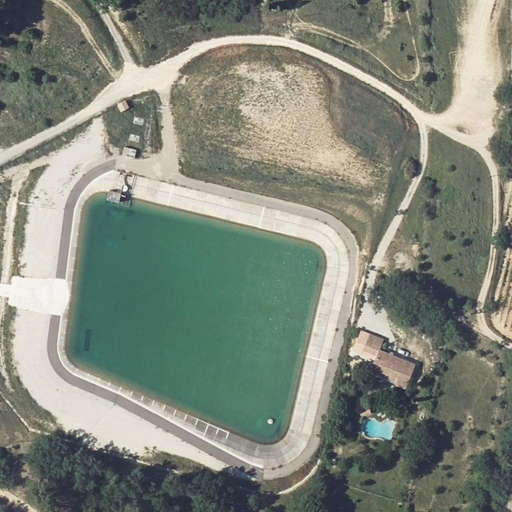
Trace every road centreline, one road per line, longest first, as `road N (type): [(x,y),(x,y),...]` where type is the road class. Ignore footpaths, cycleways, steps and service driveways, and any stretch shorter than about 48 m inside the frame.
road 1 (residential): [(0,160),(204,46),(244,39),(304,47),(487,156),(495,234),(480,314),(489,333),(511,346)]
road 2 (track): [(423,114),(418,179),(373,270)]
road 3 (track): [(490,0),(455,134)]
road 4 (track): [(483,324),(375,263)]
